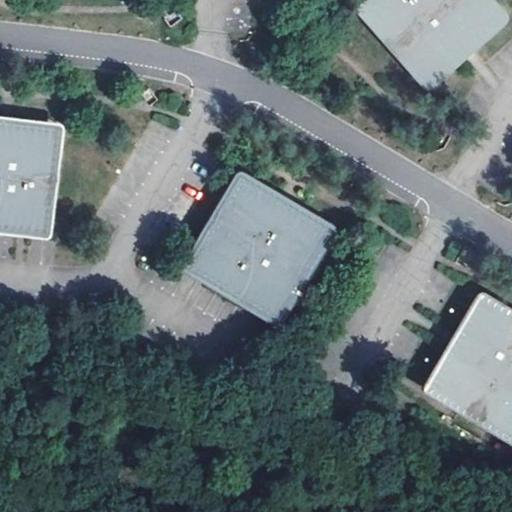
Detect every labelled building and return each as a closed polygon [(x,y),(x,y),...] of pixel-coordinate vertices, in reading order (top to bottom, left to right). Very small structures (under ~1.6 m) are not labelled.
[(469,53),(510,18),(494,0),(363,0),(354,8),(427,90),(469,53)] [(294,45),(284,63),(301,73),(311,55),(294,45)] [(6,127),(0,126),(0,229),(41,236),(55,134),(6,127)] [(286,199),(238,171),(182,265),(277,321),(333,226),(286,199)] [(511,306),(480,288),(450,338),(421,388),(511,441),(511,306)]
